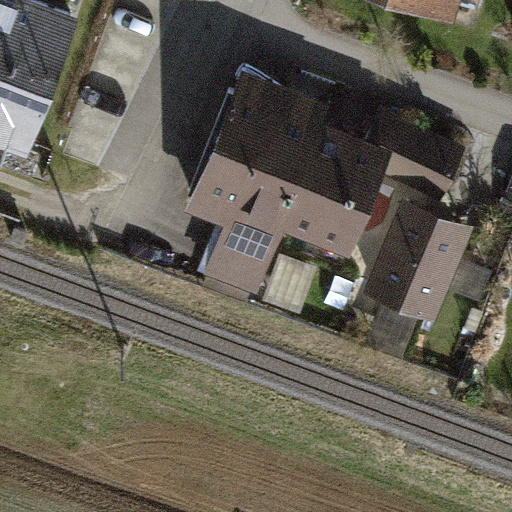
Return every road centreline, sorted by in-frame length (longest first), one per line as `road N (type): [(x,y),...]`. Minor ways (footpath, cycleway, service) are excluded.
road 1 (residential): [(234,18),(511,123)]
road 2 (residential): [(234,18),(126,240)]
